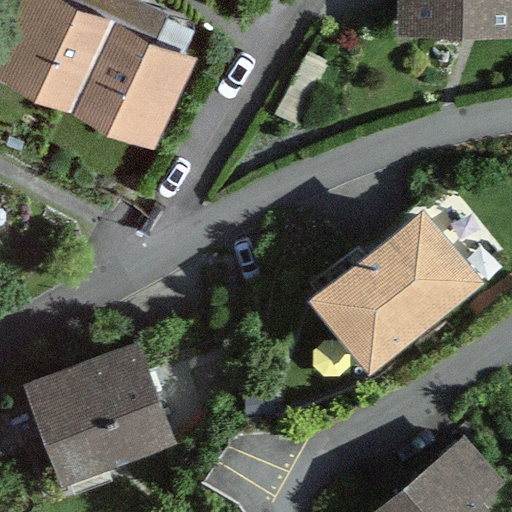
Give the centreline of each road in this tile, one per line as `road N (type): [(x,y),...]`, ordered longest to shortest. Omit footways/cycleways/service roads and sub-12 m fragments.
road 1 (residential): [(511,108),(414,134),(121,273),(0,340)]
road 2 (residential): [(288,511),(324,444),(511,338)]
